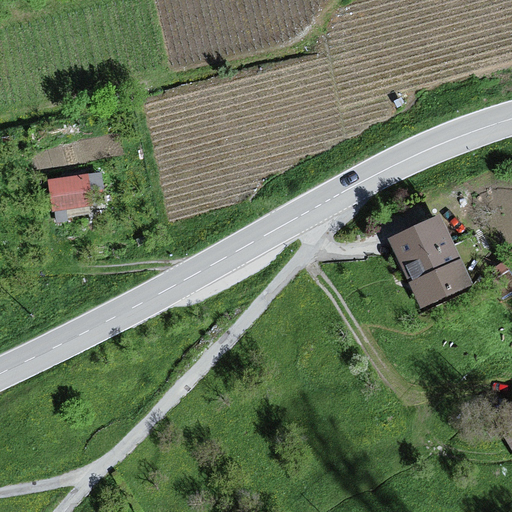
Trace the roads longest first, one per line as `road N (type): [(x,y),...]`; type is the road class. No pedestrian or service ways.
road 1 (secondary): [(0,371),(177,289),(380,173),(511,117)]
road 2 (track): [(302,254),(438,441),(493,457)]
road 3 (track): [(201,275),(74,272),(72,242)]
